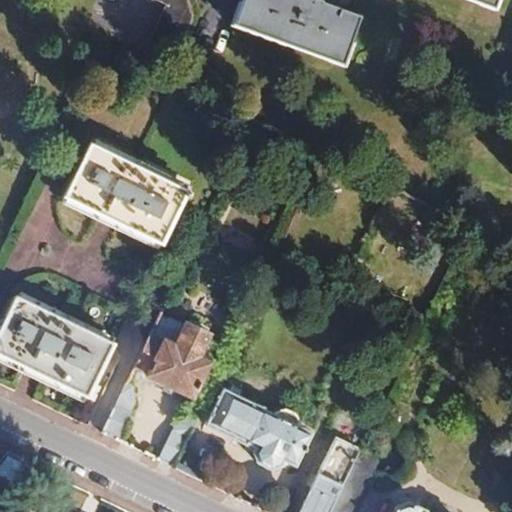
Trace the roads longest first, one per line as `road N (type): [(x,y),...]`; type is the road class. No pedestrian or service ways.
road 1 (residential): [(0,417),(196,511)]
road 2 (unknown): [(74,453),(129,353),(101,263)]
